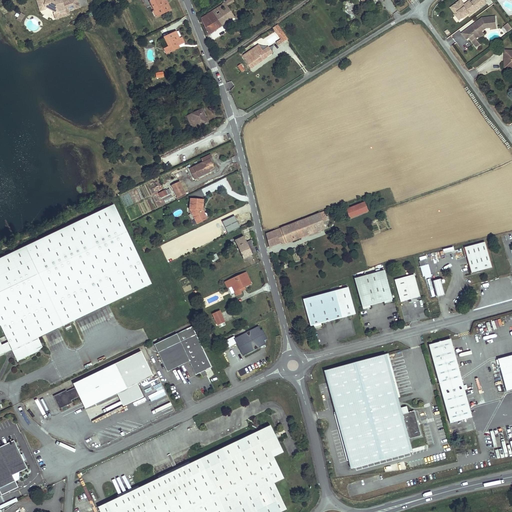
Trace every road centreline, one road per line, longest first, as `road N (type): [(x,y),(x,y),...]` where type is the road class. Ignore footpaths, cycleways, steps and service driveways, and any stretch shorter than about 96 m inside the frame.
road 1 (unclassified): [(232,125),(290,355)]
road 2 (unclassified): [(232,125),(418,7)]
road 3 (unclassified): [(302,361),(511,304)]
road 4 (unclassified): [(511,140),(418,7)]
road 5 (unclassified): [(185,0),(232,125)]
road 6 (unclassified): [(296,375),(326,503)]
road 7 (unknown): [(211,67),(316,0)]
